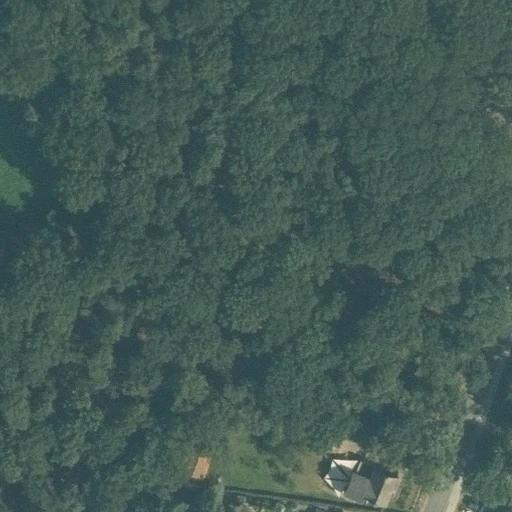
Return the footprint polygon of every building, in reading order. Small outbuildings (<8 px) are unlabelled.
[(441,380),(450,385),(457,373),(448,367),(441,380)] [(424,408),(401,394),(392,410),(415,423),(424,408)] [(363,496),(366,490),(386,499),(388,496),(392,495),(395,490),(392,486),(398,471),(363,456),(357,469),(352,467),(344,488),(363,496)] [(498,471),(504,461),(497,457),(491,467),(498,471)] [(511,511),(511,486),(510,485),(493,511),(511,511)]
